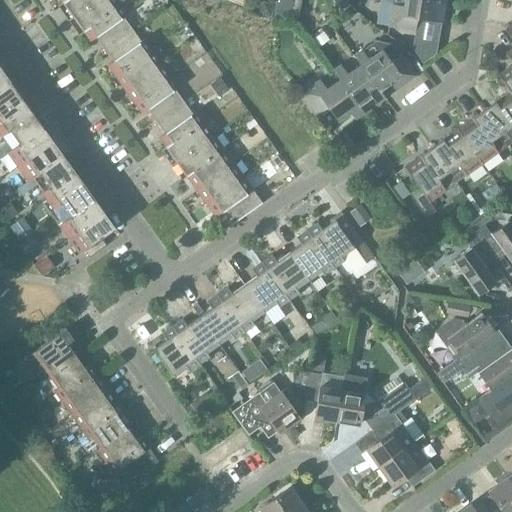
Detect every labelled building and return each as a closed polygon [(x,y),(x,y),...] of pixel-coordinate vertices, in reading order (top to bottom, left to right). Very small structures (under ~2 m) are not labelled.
[(72,17),(95,0),(66,0),(62,3),(72,17)] [(82,31),(119,4),(116,0),(95,0),(72,17),(82,31)] [(392,0),(388,26),(415,30),(417,19),(441,23),(444,0),(392,0)] [(104,48),(131,29),(122,17),(126,14),(119,4),(82,31),(89,41),(96,36),(104,48)] [(294,19),(295,8),(275,5),(274,16),(294,19)] [(139,41),(131,29),(104,48),(112,60),(106,65),(114,75),(151,49),(144,38),(139,41)] [(354,56),(361,66),(361,65),(380,92),(380,91),(390,85),(394,91),(415,76),(391,42),(375,41),(382,50),(368,60),(362,51),(354,56)] [(511,64),(498,75),(509,92),(511,95),(511,48),(506,53),(511,62),(511,64)] [(123,89),(161,62),(151,49),(114,75),(123,89)] [(133,102),(170,76),(161,62),(123,89),(133,102)] [(358,107),(359,107),(371,98),(376,104),(385,98),(380,91),(380,92),(361,65),(361,66),(347,75),(341,65),(333,71),(339,81),(340,81),(358,107)] [(0,70),(0,102),(3,100),(6,105),(23,92),(14,79),(10,82),(1,70),(0,70)] [(155,121),(182,102),(174,90),(178,87),(170,76),(133,102),(141,113),(147,109),(155,121)] [(340,81),(339,81),(326,90),(319,81),(302,93),(318,115),(327,108),(337,122),(350,113),(355,119),(363,113),(359,107),(358,107),(340,81)] [(0,102),(0,124),(31,103),(23,92),(6,105),(3,100),(0,102)] [(511,95),(509,92),(484,110),(501,135),(511,128),(511,129),(511,95)] [(158,137),(165,148),(203,121),(195,110),(191,114),(182,102),(155,121),(164,133),(158,137)] [(31,103),(0,124),(0,135),(1,137),(3,135),(7,142),(19,134),(24,130),(21,126),(39,114),(31,103)] [(501,135),(484,110),(457,129),(482,164),(491,158),(493,161),(498,157),(511,177),(511,153),(506,145),(508,144),(501,135)] [(24,130),(19,134),(7,142),(12,149),(7,153),(17,168),(53,142),(44,129),(47,126),(39,114),(21,126),(24,130)] [(213,135),(203,121),(165,148),(175,162),(213,135)] [(465,176),(482,164),(457,129),(431,148),(449,173),(458,166),(465,176)] [(185,176),(223,149),(213,135),(175,162),(185,176)] [(17,168),(28,183),(19,189),(23,195),(38,185),(55,173),(58,177),(75,165),(66,152),(62,155),(53,142),(17,168)] [(449,173),(431,148),(404,167),(423,193),(416,198),(428,215),(434,210),(429,202),(446,189),(439,179),(449,173)] [(195,190),(233,163),(223,149),(185,176),(195,190)] [(205,203),(242,177),(233,163),(195,190),(205,203)] [(38,185),(43,192),(41,194),(46,201),(60,191),(83,175),(75,165),(58,177),(55,173),(38,185)] [(46,201),(43,204),(53,219),(59,215),(76,203),(73,199),(90,186),(83,175),(60,191),(46,201)] [(242,177),(205,203),(224,231),(262,204),(242,177)] [(53,219),(68,240),(105,214),(95,201),(99,199),(90,186),(73,199),(76,203),(59,215),(53,219)] [(369,219),(359,206),(350,212),(359,226),(369,219)] [(474,232),(484,246),(494,239),(504,254),(511,264),(511,226),(508,222),(500,228),(490,234),(484,225),(493,218),(488,210),(468,224),(474,232)] [(68,240),(79,254),(84,251),(89,257),(105,246),(100,239),(115,228),(105,214),(68,240)] [(366,265),(374,259),(343,214),(321,229),(317,223),(306,231),(333,267),(343,260),(348,267),(361,257),(366,265)] [(288,252),(308,280),(320,271),(322,275),(333,267),(306,231),(296,238),(300,244),(288,252)] [(484,246),(474,232),(464,239),(471,248),(453,261),(478,296),(495,283),(485,268),(474,253),(484,246)] [(308,280),(288,252),(276,261),(272,255),(262,262),(288,299),(299,292),(296,288),(308,280)] [(243,285),(263,312),(275,303),(278,307),(288,299),(262,262),(251,270),(256,276),(243,285)] [(217,294),(244,332),(254,324),(251,320),(263,312),(243,285),(231,293),(227,287),(217,294)] [(234,339),(244,332),(217,294),(207,302),(211,308),(199,317),(218,344),(231,335),(234,339)] [(461,370),(484,353),(478,344),(495,332),(482,314),(466,325),(462,319),(453,317),(442,326),(450,337),(446,339),(453,348),(449,350),(456,360),(438,373),(444,382),(461,370)] [(171,327),(199,364),(209,356),(207,352),(218,344),(199,317),(187,325),(182,319),(171,327)] [(199,364),(171,327),(161,334),(166,340),(153,349),(173,376),(186,367),(189,371),(199,364)] [(48,376),(76,356),(67,344),(73,340),(65,329),(27,356),(35,367),(39,364),(48,376)] [(484,353),(461,370),(468,379),(477,373),(490,391),(511,374),(511,347),(511,348),(511,349),(508,351),(491,363),(484,353)] [(84,368),(76,356),(48,376),(57,388),(53,391),(60,401),(98,374),(90,364),(84,368)] [(70,415),(125,375),(116,361),(98,374),(60,401),(70,415)] [(336,422),(342,390),(320,387),(322,375),(309,373),(305,400),(317,402),(314,418),(336,422)] [(511,374),(490,391),(486,393),(498,410),(484,420),(492,431),(511,416),(511,374)] [(135,389),(125,375),(70,415),(80,428),(118,401),(135,389)] [(243,404),(259,427),(269,420),(278,433),(299,419),(290,407),(295,404),(285,389),(266,403),(259,393),(243,404)] [(410,389),(365,421),(372,431),(373,430),(395,415),(417,399),(410,389)] [(342,390),(336,422),(358,426),(364,394),(342,390)] [(100,448),(127,428),(119,416),(125,412),(118,401),(80,428),(87,439),(91,436),(100,448)] [(365,450),(378,468),(414,443),(395,415),(373,430),(380,440),(365,450)] [(437,443),(446,451),(455,441),(463,448),(470,440),(454,425),(437,443)] [(421,450),(431,445),(421,426),(411,430),(421,450)] [(127,428),(100,448),(94,452),(103,464),(104,463),(122,487),(158,461),(148,448),(150,447),(142,436),(136,440),(127,428)] [(434,471),(414,443),(378,468),(392,487),(405,477),(412,487),(434,471)] [(511,511),(511,484),(508,478),(488,492),(490,495),(481,501),(488,511),(511,511)] [(261,511),(297,511),(303,508),(289,488),(260,509),(261,511)] [(488,511),(481,501),(472,508),(470,505),(460,511),(488,511)]
